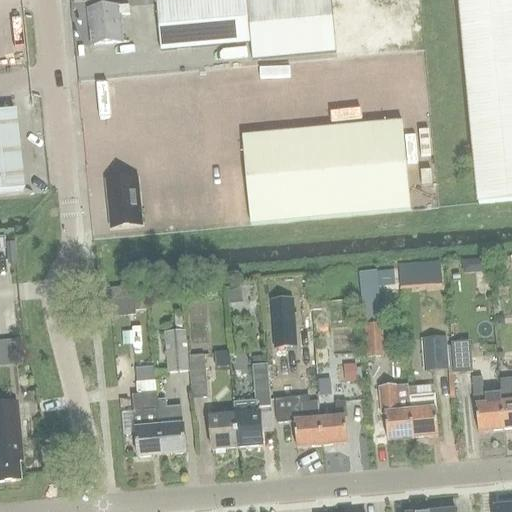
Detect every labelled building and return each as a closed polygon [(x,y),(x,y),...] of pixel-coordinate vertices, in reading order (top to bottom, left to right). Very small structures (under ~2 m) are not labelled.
[(330,0),(206,0),(156,5),(161,53),(251,45),(252,62),(336,55),(330,0)] [(511,0),(458,0),(478,206),(511,202),(511,0)] [(132,4),(132,15),(152,15),(153,4),(132,4)] [(128,7),(120,8),(90,11),(94,47),(120,45),(117,17),(129,16),(128,7)] [(15,112),(0,113),(0,194),(23,192),(15,112)] [(242,139),(250,227),(410,213),(402,125),(242,139)] [(107,183),(111,230),(141,227),(136,180),(107,183)] [(399,268),(401,290),(445,286),(443,264),(399,268)] [(378,273),(358,274),(361,314),(381,312),(378,273)] [(275,302),(271,303),(273,325),(294,323),(292,301),(275,302)] [(384,358),(382,326),(364,327),(366,359),(384,358)] [(186,333),(164,334),(167,376),(189,374),(186,333)] [(446,339),(422,341),(424,361),(430,360),(431,372),(448,370),(446,339)] [(470,344),(451,345),(453,376),(472,374),(470,344)] [(188,358),(192,401),(207,399),(204,357),(188,358)] [(248,416),(235,417),(238,451),(263,449),(260,415),(258,415),(257,410),(271,409),(270,394),(268,366),(263,366),(262,358),(252,359),(252,367),(254,395),(255,409),(247,409),(248,416)] [(356,382),(355,367),(344,368),(345,383),(356,382)] [(163,458),(157,403),(156,383),(155,383),(154,371),(135,372),(137,397),(132,398),(137,460),(163,458)] [(478,434),(504,432),(502,405),(500,392),(484,393),(482,379),(472,380),(474,409),(476,408),(478,434)] [(387,443),(412,440),(409,398),(397,399),(396,388),(379,389),(382,417),(385,417),(387,443)] [(436,395),(409,398),(413,441),(438,438),(436,411),(437,411),(436,395)] [(321,448),(319,421),(302,423),(300,399),(274,401),(277,426),(294,424),(296,451),(321,448)] [(165,403),(157,403),(163,458),(186,456),(183,427),(182,427),(181,410),(166,411),(165,403)] [(511,403),(502,405),(504,432),(511,431),(511,403)] [(0,484),(6,484),(19,482),(17,463),(22,463),(19,443),(15,404),(6,405),(0,405),(0,484)] [(319,421),(321,448),(348,446),(345,419),(347,419),(346,404),(336,405),(337,419),(319,421)] [(210,419),(209,419),(211,453),(238,451),(235,417),(223,418),(222,411),(210,412),(210,419)]
